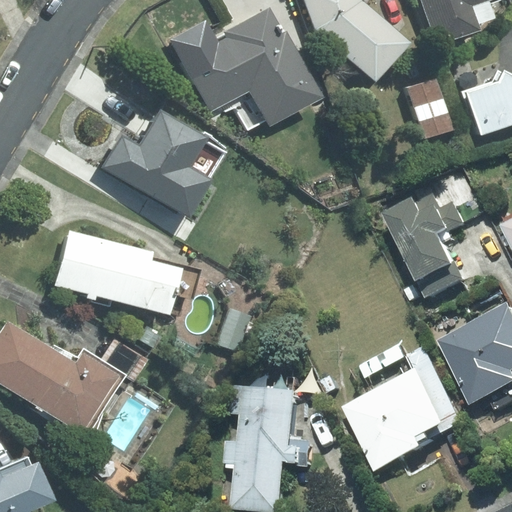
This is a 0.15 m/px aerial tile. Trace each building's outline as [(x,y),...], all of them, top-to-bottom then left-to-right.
[(302,0),(320,37),(372,83),(409,40),(362,0),(302,0)] [(419,0),(433,43),(476,30),(468,5),(484,0),(419,0)] [(280,37),(263,4),(174,49),(206,111),(243,92),(259,124),(319,94),(288,33),(280,37)] [(489,81),(459,91),(473,133),(511,120),(511,71),(511,72),(497,66),(489,81)] [(434,77),(405,85),(419,138),(448,130),(434,77)] [(205,134),(157,108),(138,143),(120,134),(102,167),(190,216),(209,180),(187,168),(205,134)] [(428,198),(396,215),(437,283),(469,264),(454,238),(473,226),(459,203),(448,210),(443,202),(434,207),(428,198)] [(150,250),(65,229),(51,286),(164,314),(176,267),(147,260),(150,250)] [(511,305),(443,343),(478,408),(511,390),(511,305)] [(70,360),(5,318),(0,325),(0,384),(75,432),(114,371),(78,349),(70,360)] [(413,357),(406,343),(361,366),(368,380),(413,357)] [(459,423),(429,368),(350,408),(385,474),(437,447),(432,437),(459,423)] [(309,391),(251,387),(247,437),(232,436),(229,466),(242,467),(238,509),(267,511),(292,511),(297,465),(308,465),(310,447),(304,446),(309,391)] [(0,511),(19,511),(49,499),(30,458),(0,471),(0,511)]
